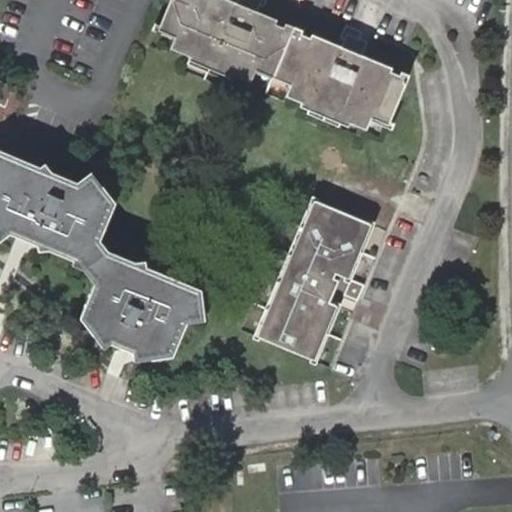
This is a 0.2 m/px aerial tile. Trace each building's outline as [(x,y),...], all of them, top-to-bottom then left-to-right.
[(257,69),(273,76),(292,30),(284,26),(283,29),(281,33),(272,30),(274,26),(275,22),(255,14),(259,4),(260,0),(249,0),(251,0),(247,9),(236,4),(228,1),(228,2),(221,0),(169,0),(158,28),(175,36),(169,49),(251,83),(257,69)] [(249,0),(236,0),(236,4),(247,9),(251,0),(249,0)] [(321,112),(319,117),(367,137),(373,122),(389,129),(409,81),(404,78),(402,81),(400,86),(391,82),(393,78),(395,73),(391,71),(370,63),(355,56),(351,55),(350,54),(354,44),(359,46),(363,35),(348,29),(342,41),(347,43),(344,50),(312,37),(311,41),(309,45),(299,41),(301,36),(302,34),(293,30),(292,30),(273,76),(290,83),(285,96),(321,112)] [(311,41),(301,36),(299,41),(309,45),(311,41)] [(351,55),(355,56),(359,46),(354,44),(350,54),(351,55)] [(0,102),(7,106),(15,85),(0,78),(0,102)] [(400,86),(402,81),(393,78),(391,82),(400,86)] [(66,254),(107,225),(116,206),(115,204),(117,199),(102,182),(101,183),(100,184),(91,181),(85,174),(78,180),(51,170),(45,160),(42,164),(0,146),(0,233),(1,236),(9,229),(23,236),(26,227),(37,232),(34,240),(37,248),(49,246),(66,254)] [(100,184),(101,183),(102,182),(91,169),(85,174),(91,181),(100,184)] [(315,200),(257,336),(310,359),(340,291),(358,299),(365,283),(346,275),(369,223),(315,200)] [(84,264),(101,252),(99,242),(102,238),(107,225),(66,254),(74,257),(84,264)] [(23,236),(34,240),(37,232),(26,227),(23,236)] [(106,249),(101,252),(121,261),(131,259),(129,259),(106,249)] [(151,359),(165,358),(177,329),(183,329),(190,313),(195,312),(191,291),(134,267),(132,263),(131,259),(121,261),(101,252),(84,264),(97,279),(94,285),(94,286),(80,317),(91,333),(95,330),(105,335),(107,338),(110,343),(121,348),(126,338),(142,343),(139,349),(152,354),(151,359)] [(77,269),(84,264),(74,257),(71,264),(77,269)] [(191,291),(195,312),(201,311),(199,287),(147,268),(147,260),(138,259),(131,259),(132,263),(134,267),(191,291)] [(84,264),(77,269),(81,270),(93,285),(94,285),(97,279),(84,264)] [(177,329),(165,358),(171,357),(183,329),(177,329)] [(95,330),(91,333),(98,341),(104,349),(110,343),(107,338),(105,335),(95,330)] [(132,359),(151,359),(152,354),(139,349),(142,343),(126,338),(121,348),(130,352),(132,359)]
